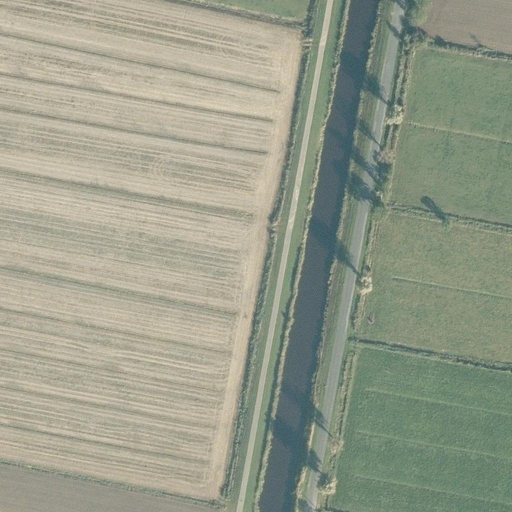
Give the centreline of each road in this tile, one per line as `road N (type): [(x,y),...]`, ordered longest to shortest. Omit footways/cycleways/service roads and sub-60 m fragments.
road 1 (tertiary): [(309,511),(401,0)]
road 2 (track): [(238,511),(328,0)]
